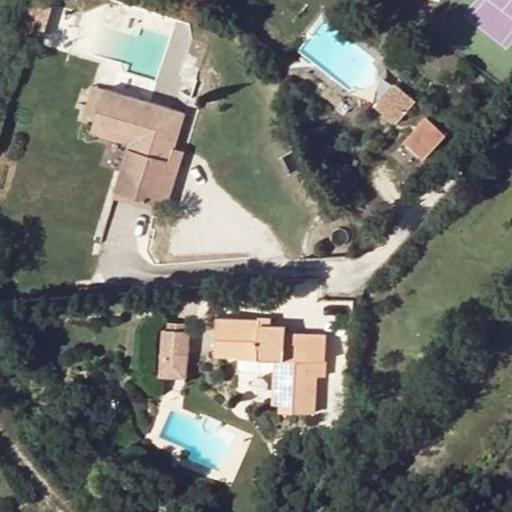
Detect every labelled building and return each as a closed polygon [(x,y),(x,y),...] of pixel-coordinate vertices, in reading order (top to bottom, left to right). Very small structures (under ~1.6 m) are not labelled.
[(45,37),(54,8),(52,8),(55,0),(53,0),(31,0),(22,30),(45,37)] [(201,69),(209,45),(193,40),(185,64),(186,65),(201,69)] [(271,53),(267,58),(276,71),(282,63),(271,53)] [(416,97),(395,84),(378,107),(400,121),(416,97)] [(174,148),(185,113),(93,86),(83,119),(95,122),(132,135),(129,146),(114,192),(116,192),(157,205),(174,148)] [(446,134),(428,118),(406,142),(424,159),(446,134)] [(129,146),(132,135),(95,122),(91,133),(129,146)] [(169,208),(187,151),(174,148),(157,205),(169,208)] [(157,205),(116,192),(113,200),(155,213),(157,205)] [(285,327),(271,326),(259,325),(259,322),(217,320),(216,349),(257,351),(257,358),(275,359),(283,360),(281,405),(281,413),(314,416),(317,377),(325,377),(326,337),(285,336),(285,327)] [(187,331),(188,323),(169,322),(168,330),(187,331)] [(190,355),(191,331),(191,332),(187,331),(168,330),(164,330),(162,354),(190,355)] [(215,356),(257,358),(257,351),(216,349),(215,356)] [(188,379),(190,355),(162,354),(161,378),(188,379)] [(281,405),(283,360),(275,359),(273,405),(281,405)]
